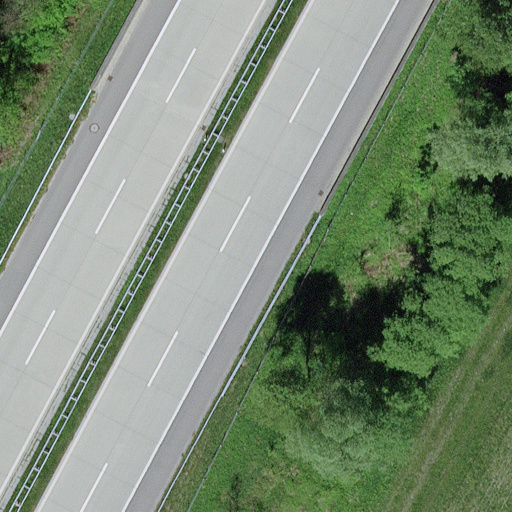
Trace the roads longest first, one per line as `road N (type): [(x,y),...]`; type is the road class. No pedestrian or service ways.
road 1 (motorway): [(85,511),(361,0)]
road 2 (motorway): [(228,0),(0,422)]
